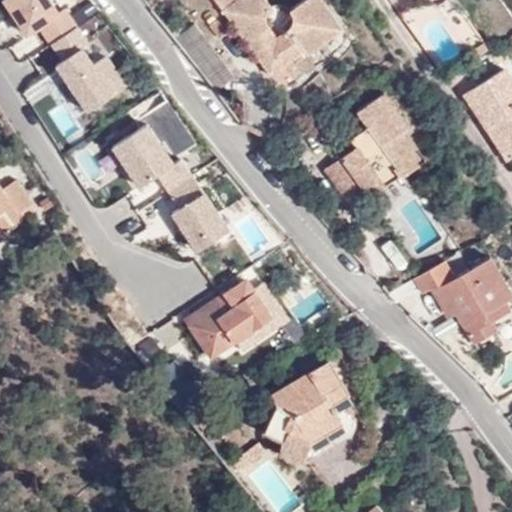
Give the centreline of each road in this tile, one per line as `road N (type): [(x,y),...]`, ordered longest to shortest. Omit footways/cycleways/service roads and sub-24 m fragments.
road 1 (residential): [(113,0),(370,305),(511,452)]
road 2 (residential): [(0,92),(109,253),(164,283)]
